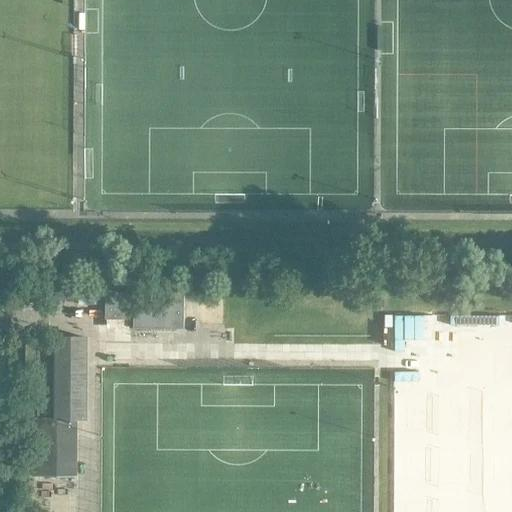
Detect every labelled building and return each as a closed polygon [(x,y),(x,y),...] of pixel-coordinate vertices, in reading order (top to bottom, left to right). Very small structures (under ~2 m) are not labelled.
[(52,288),(51,294),(51,298),(72,299),(73,288),(52,288)] [(95,304),(95,289),(80,289),(80,304),(95,304)] [(183,292),(105,291),(104,319),(133,319),(133,327),(183,328),(183,292)] [(423,315),(393,315),(393,351),(403,352),(403,339),(423,339),(423,315)] [(498,317),(450,316),(450,325),(498,325),(498,317)] [(54,344),(37,344),(37,417),(53,417),(53,419),(75,419),(77,419),(86,419),(86,335),(54,335),(54,344)] [(395,380),(419,380),(419,372),(396,372),(395,380)] [(37,417),(36,476),(76,476),(75,419),(53,419),(53,417),(37,417)]
